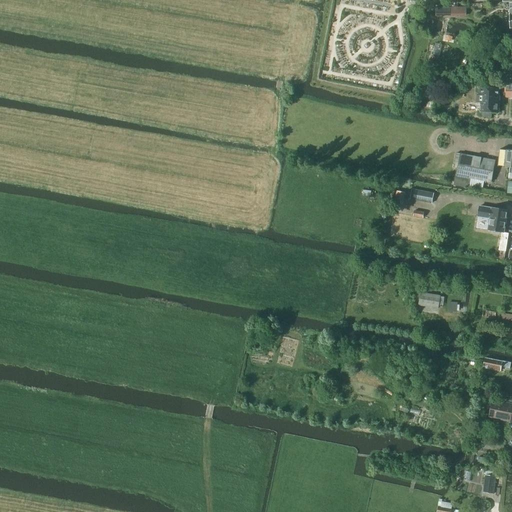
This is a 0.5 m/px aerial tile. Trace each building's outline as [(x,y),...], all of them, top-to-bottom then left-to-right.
[(466,7),(435,7),(435,16),(441,16),(456,16),(466,16),(466,7)] [(477,95),(477,102),(481,103),(480,112),(482,112),(482,115),(483,117),(491,117),(491,112),(498,113),(498,110),(499,110),(499,104),(498,104),(499,96),(498,96),(498,89),(480,88),(479,95),(477,95)] [(498,160),(497,165),(505,166),(511,166),(511,151),(499,150),(498,160)] [(456,176),(454,185),(482,190),(484,182),(490,183),(495,161),(460,154),(456,176)] [(412,189),(410,200),(431,204),(433,194),(412,189)] [(363,190),(362,197),(369,198),(370,191),(363,190)] [(397,191),(394,208),(403,210),(406,193),(397,191)] [(479,206),(477,217),(488,219),(489,221),(488,230),(492,231),(494,232),(498,233),(500,232),(503,232),(507,211),(479,206)] [(414,211),(413,217),(423,219),(424,213),(414,211)] [(501,232),(498,250),(505,251),(508,233),(501,232)] [(420,292),(418,306),(438,309),(440,295),(420,292)] [(449,302),(448,312),(457,313),(458,303),(449,302)] [(509,369),(511,363),(485,358),(483,368),(501,371),(501,368),(509,369)] [(511,405),(492,401),(489,417),(511,421),(511,405)] [(469,480),(471,469),(465,468),(463,479),(469,480)] [(486,475),(484,493),(493,494),(496,476),(497,469),(487,468),(486,475)]
